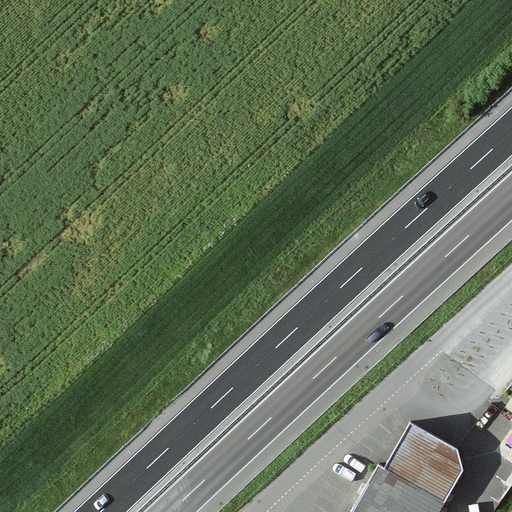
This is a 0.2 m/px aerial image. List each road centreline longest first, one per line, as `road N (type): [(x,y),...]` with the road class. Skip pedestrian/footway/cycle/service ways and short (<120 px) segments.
road 1 (motorway): [(511,130),(100,511)]
road 2 (motorway): [(170,511),(511,195)]
road 3 (residential): [(429,348),(254,511)]
